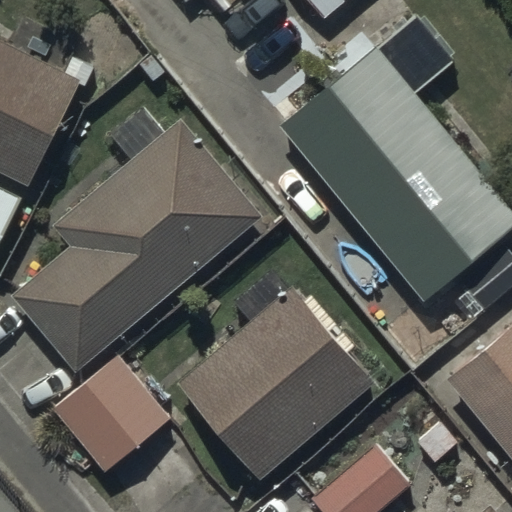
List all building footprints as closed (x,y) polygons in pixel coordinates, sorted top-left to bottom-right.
[(315,0),(329,17),(350,0),(315,0)] [(68,65),(0,34),(0,171),(34,187),(80,87),(91,92),(101,68),(73,55),(68,65)] [(511,197),(388,44),(287,125),(433,306),(511,242),(511,197)] [(11,299),(78,377),(268,216),(183,117),(162,135),(141,110),(109,137),(131,162),(54,227),(71,248),(11,299)] [(0,245),(23,196),(0,185),(0,245)] [(247,325),(176,383),(258,482),(376,385),(333,334),(339,328),(312,295),(301,303),(275,272),(233,307),(247,325)] [(511,334),(453,382),(511,453),(511,334)] [(124,352),(58,406),(113,472),(179,418),(124,352)] [(379,441),(312,495),(325,511),(385,511),(416,487),(379,441)]
